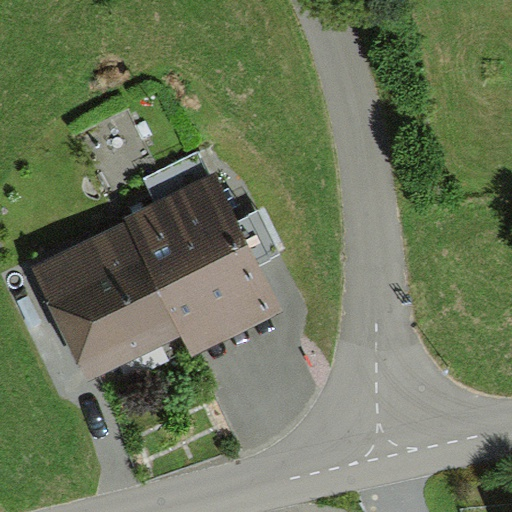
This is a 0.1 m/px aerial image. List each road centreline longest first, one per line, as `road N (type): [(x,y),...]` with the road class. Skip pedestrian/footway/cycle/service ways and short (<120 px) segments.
road 1 (residential): [(381,461),(327,0)]
road 2 (residential): [(381,461),(170,511)]
road 3 (residential): [(511,432),(381,461)]
